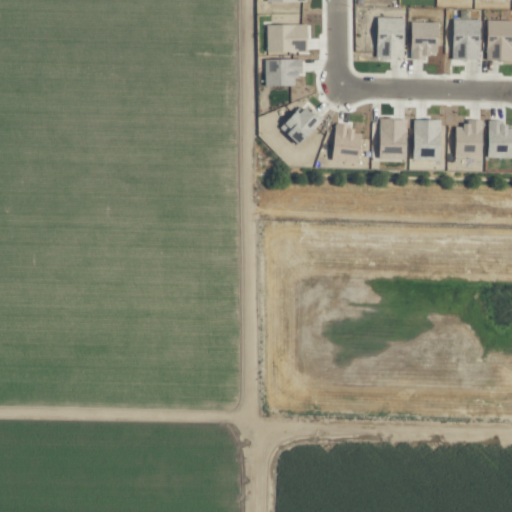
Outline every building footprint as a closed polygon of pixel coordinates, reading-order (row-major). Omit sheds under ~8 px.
[(402,16),(376,17),(377,56),(403,56),(402,16)] [(478,19),(453,19),(453,58),(478,58),(478,19)] [(511,57),(511,19),(485,19),(484,58),(511,59),(511,57)] [(437,21),(410,21),(409,57),(429,58),(429,51),(436,51),(437,21)] [(266,84),(293,85),(293,76),(299,77),(300,59),(267,58),(266,84)] [(309,120),(312,117),(306,112),(301,118),(293,111),(280,128),(300,143),(315,125),(309,120)] [(439,119),(412,119),(412,145),(439,145),(439,119)] [(482,119),(464,119),(464,126),(455,126),(454,150),(481,151),(482,119)] [(511,127),(504,127),(504,119),(487,120),(487,153),(511,152),(511,127)]
